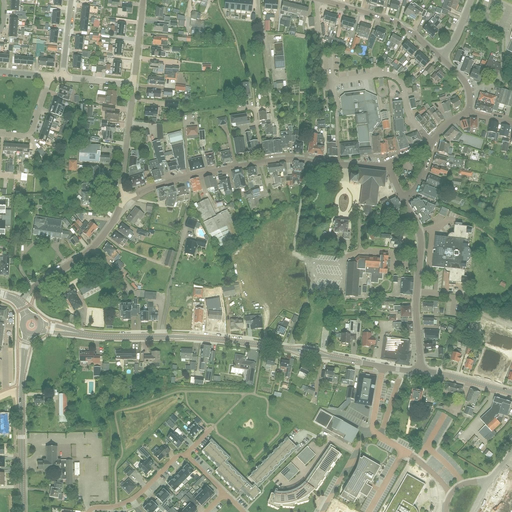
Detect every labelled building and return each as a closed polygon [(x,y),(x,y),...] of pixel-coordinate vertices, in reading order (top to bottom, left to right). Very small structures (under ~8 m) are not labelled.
[(388,0),(388,3),(391,4),(389,9),(397,11),(399,4),(395,3),(396,0),(395,0),(388,0)] [(442,9),(448,11),(450,8),(451,9),(455,11),(458,4),(449,0),(447,0),(445,0),(443,4),(444,4),(442,9)] [(284,12),(287,13),(290,4),(283,3),(281,11),(280,14),(283,15),(284,12)] [(404,14),(409,17),(416,6),(417,5),(414,3),(413,4),(410,3),(404,14)] [(20,5),(11,4),(11,11),(15,11),(15,15),(17,15),(22,15),(25,15),(26,12),(20,11),(20,8),(21,8),(21,5),(20,5)] [(296,6),(290,4),(287,13),(294,14),(296,6)] [(131,13),(132,6),(123,5),(123,9),(118,9),(117,15),(127,16),(127,12),(131,13)] [(296,15),(300,16),(302,7),(302,6),(298,5),(298,6),(296,6),(294,14),(293,19),(295,19),(296,15)] [(423,18),(427,12),(416,6),(409,17),(415,20),(419,12),(422,14),(420,16),(423,18)] [(306,17),(308,9),(302,7),(300,16),(299,21),(302,21),(303,17),(306,17)] [(156,8),(155,17),(158,17),(158,21),(164,22),(165,16),(162,15),(163,8),(156,8)] [(199,20),(200,17),(200,16),(197,15),(198,13),(193,11),(191,13),(191,18),(196,20),(196,19),(199,20)] [(324,20),(323,22),(325,22),(329,24),(331,15),(325,13),(324,20)] [(331,15),(329,24),(333,25),(335,25),(336,23),(338,17),(331,15)] [(423,29),(427,33),(433,28),(438,22),(440,17),(435,15),(434,19),(436,20),(433,24),(430,21),(423,29)] [(343,18),(341,25),(341,28),(342,28),(343,29),(344,28),(347,29),(349,20),(343,18)] [(191,20),(190,28),(192,28),(204,30),(205,22),(196,21),(191,20)] [(347,29),(351,30),(350,30),(353,31),(355,22),(353,21),(349,20),(347,29)] [(440,23),(438,22),(433,28),(427,33),(432,38),(438,32),(435,29),(436,28),(436,27),(440,23)] [(155,24),(154,30),(162,31),(162,33),(168,33),(169,25),(163,24),(159,24),(159,25),(155,24)] [(329,33),(327,41),(330,42),(329,43),(333,44),(335,34),(333,34),(334,28),(333,27),(333,25),(329,24),(328,28),(328,32),(329,33)] [(357,25),(355,33),(359,34),(358,36),(367,39),(368,36),(369,34),(371,27),(363,24),(361,24),(360,26),(357,25)] [(49,33),(49,37),(57,38),(58,31),(52,31),(53,28),(48,28),(45,27),(45,30),(49,31),(49,33)] [(377,28),(375,34),(374,36),(370,35),(368,42),(374,44),(376,37),(384,40),(386,36),(384,35),(386,32),(382,30),(377,28)] [(124,37),(125,30),(117,29),(114,29),(110,29),(110,31),(117,32),(117,36),(124,37)] [(389,52),(391,49),(397,37),(392,35),(389,41),(392,43),(389,48),(388,48),(386,51),(389,53),(389,52)] [(167,46),(168,37),(156,36),(156,37),(153,37),(153,44),(167,46)] [(391,49),(393,50),(396,45),(398,46),(402,39),(401,39),(397,37),(391,49)] [(335,38),(333,45),(338,47),(339,44),(342,45),(343,43),(339,42),(340,40),(339,39),(335,38)] [(406,53),(412,46),(407,42),(402,47),(404,48),(403,50),(406,53)] [(275,69),(285,68),(282,43),(274,44),(275,57),(274,57),(275,69)] [(412,46),(406,53),(411,57),(416,51),(412,46)] [(165,57),(165,53),(161,52),(161,50),(152,49),(151,56),(165,57)] [(464,52),(458,50),(454,61),(460,63),(464,52)] [(415,61),(419,64),(424,58),(420,53),(415,58),(417,60),(415,61)] [(38,66),(46,66),(47,59),(43,59),(43,54),(40,54),(39,57),(38,66)] [(50,60),(47,59),(46,66),(54,67),(54,61),(55,55),(51,55),(50,60)] [(491,64),(492,62),(494,58),(490,56),(488,60),(486,66),(483,71),(486,72),(497,77),(501,68),(491,64)] [(424,58),(419,64),(423,68),(429,62),(424,58)] [(472,64),(473,61),(466,59),(465,59),(460,72),(468,75),(472,64)] [(164,69),(164,65),(163,65),(163,63),(159,63),(159,61),(155,61),(155,62),(151,61),(150,68),(158,68),(158,72),(163,73),(164,69)] [(483,71),(486,66),(480,64),(479,67),(474,65),(472,69),(473,70),(469,77),(474,79),(475,81),(477,82),(479,81),(480,82),(482,77),(484,78),(486,72),(483,71)] [(426,75),(428,73),(428,74),(433,68),(430,65),(424,72),(423,73),(426,75)] [(120,75),(121,69),(113,68),(110,68),(106,67),(97,66),(96,72),(101,73),(102,69),(106,70),(110,70),(110,71),(113,71),(113,74),(120,75)] [(436,72),(435,73),(431,77),(436,81),(439,78),(442,80),(445,76),(442,74),(443,72),(437,67),(434,70),(436,72)] [(410,84),(414,79),(412,76),(410,77),(408,75),(406,78),(405,80),(407,81),(410,84)] [(251,98),(249,88),(248,83),(241,84),(244,99),(251,98)] [(69,101),(71,95),(68,94),(70,89),(61,86),(59,94),(64,95),(63,99),(69,101)] [(480,93),(477,101),(493,106),(495,100),(498,101),(502,89),(495,87),(494,91),(496,92),(495,97),(480,93)] [(493,106),(477,101),(475,110),(491,114),(492,112),(492,109),(497,110),(499,104),(505,106),(511,107),(511,102),(511,92),(502,89),(498,101),(495,100),(493,106)] [(106,97),(106,96),(99,95),(98,102),(104,102),(104,103),(107,104),(114,105),(116,92),(108,91),(107,97),(106,97)] [(379,124),(381,121),(377,97),(365,92),(363,92),(358,93),(346,94),(344,94),(340,98),(342,117),(355,115),(358,142),(359,142),(360,156),(371,154),(371,151),(372,151),(373,151),(372,137),(372,133),(379,124)] [(457,106),(461,104),(457,98),(455,95),(453,97),(454,100),(451,102),(454,108),(455,108),(456,108),(458,107),(457,106)] [(61,117),(63,110),(64,108),(60,107),(61,105),(62,106),(63,105),(63,103),(63,102),(62,102),(62,101),(54,98),(51,106),(50,110),(49,113),(61,117)] [(409,100),(411,110),(421,107),(420,102),(415,103),(414,99),(409,100)] [(171,108),(178,109),(179,102),(171,101),(165,101),(165,102),(165,107),(170,108),(171,108)] [(405,125),(404,125),(404,121),(404,120),(404,119),(403,119),(403,118),(403,115),(403,113),(403,110),(403,109),(402,109),(402,102),(392,102),(392,103),(393,103),(394,120),(395,133),(397,133),(397,137),(396,138),(400,151),(409,148),(404,135),(404,132),(406,132),(405,125)] [(85,105),(85,107),(88,108),(87,116),(87,117),(84,116),(84,118),(86,118),(91,118),(92,118),(93,108),(95,108),(96,109),(97,105),(85,104),(85,105)] [(115,107),(111,107),(103,106),(103,111),(106,111),(105,118),(106,118),(105,119),(110,120),(110,118),(118,119),(119,111),(114,111),(115,107)] [(150,106),(150,110),(145,109),(145,116),(153,117),(153,115),(157,115),(158,107),(150,106)] [(438,123),(443,119),(437,111),(433,114),(430,109),(426,112),(430,117),(432,115),(438,123)] [(266,114),(266,112),(258,112),(259,121),(266,121),(267,125),(270,124),(269,114),(266,114)] [(428,135),(436,129),(432,124),(433,123),(432,121),(431,122),(429,120),(431,119),(426,113),(421,117),(419,114),(415,118),(428,135)] [(239,125),(249,123),(249,119),(246,119),(246,114),(238,115),(239,125)] [(59,124),(53,122),(54,119),(56,120),(57,117),(53,115),(52,118),(47,116),(45,122),(57,126),(58,127),(59,124)] [(238,125),(239,125),(238,115),(230,117),(231,124),(238,123),(238,125)] [(218,126),(228,124),(226,117),(217,119),(218,126)] [(477,128),(478,123),(476,123),(476,119),(470,119),(463,121),(460,122),(463,130),(469,132),(470,128),(473,128),(477,128)] [(101,121),(101,126),(102,126),(107,127),(106,131),(113,132),(115,132),(116,131),(116,129),(115,129),(115,128),(115,126),(110,125),(107,124),(107,121),(101,121)] [(318,129),(325,129),(325,121),(317,121),(318,129)] [(374,154),(386,153),(384,144),(383,144),(382,133),(383,133),(382,125),(381,121),(379,124),(372,133),(372,137),(373,151),(374,154)] [(50,131),(51,128),(56,129),(57,126),(45,122),(43,128),(50,131)] [(497,133),(498,123),(490,122),(489,124),(489,126),(487,132),(488,132),(487,138),(491,139),(492,138),(495,139),(494,142),(498,142),(499,136),(499,133),(497,133)] [(507,137),(509,127),(502,125),(499,136),(507,137)] [(197,127),(187,128),(187,136),(198,135),(197,127)] [(452,139),(454,141),(457,141),(459,139),(462,135),(456,130),(455,131),(452,127),(443,137),(449,142),(452,139)] [(43,128),(41,134),(53,138),(54,135),(49,134),(50,131),(43,128)] [(102,131),(102,136),(103,136),(105,136),(104,140),(106,140),(112,141),(113,132),(106,131),(102,131)] [(287,136),(281,137),(281,141),(282,149),(283,149),(283,151),(286,150),(287,149),(289,148),(288,142),(291,142),(290,136),(291,136),(291,131),(289,131),(287,132),(287,136)] [(302,139),(297,136),(297,131),(294,131),(293,136),(292,136),(292,142),(295,142),(294,150),(296,151),(296,152),(302,153),(302,147),(303,148),(303,145),(302,145),(302,144),(300,144),(300,142),(302,139)] [(169,171),(174,170),(177,172),(178,173),(178,172),(180,168),(185,168),(182,141),(180,132),(167,135),(169,146),(170,146),(174,159),(170,160),(171,164),(167,165),(169,171)] [(250,153),(259,151),(257,141),(252,142),(250,132),(245,133),(248,153),(250,152),(250,153)] [(314,132),(314,134),(310,134),(309,143),(308,154),(318,155),(323,155),(324,145),(323,145),(324,141),(324,140),(322,135),(320,135),(317,135),(317,133),(314,132)] [(411,147),(422,141),(417,132),(405,136),(411,147)] [(163,139),(163,133),(157,134),(158,141),(152,142),(158,164),(162,163),(166,162),(165,158),(165,159),(163,153),(164,153),(163,139)] [(53,138),(41,134),(39,140),(46,142),(47,139),(52,141),(53,138)] [(335,141),(331,141),(331,136),(327,136),(327,157),(337,157),(337,149),(335,149),(335,141)] [(267,141),(267,140),(265,140),(265,138),(261,139),(263,155),(274,154),(272,141),(267,141)] [(387,153),(397,151),(394,138),(384,140),(387,153)] [(274,154),(282,153),(280,141),(276,141),(273,141),(274,154)] [(349,155),(359,154),(358,143),(340,144),(341,156),(349,155)] [(450,146),(449,146),(450,145),(440,143),(438,152),(445,154),(444,154),(446,155),(446,154),(447,154),(451,155),(452,149),(450,148),(450,146)] [(80,144),(79,161),(100,162),(109,163),(110,155),(100,154),(100,146),(80,144)] [(21,168),(21,169),(24,169),(27,169),(28,169),(28,167),(24,167),(25,156),(32,156),(32,151),(29,151),(29,146),(23,146),(22,158),(22,164),(21,168)] [(469,155),(471,149),(465,147),(463,153),(469,155)] [(39,156),(44,153),(40,148),(35,151),(39,156)] [(223,164),(232,162),(230,150),(220,153),(223,164)] [(135,186),(138,185),(134,172),(133,171),(137,170),(135,166),(137,157),(135,151),(132,151),(131,156),(130,156),(129,168),(129,172),(129,173),(128,173),(129,177),(128,177),(129,179),(128,179),(129,183),(130,183),(131,187),(133,187),(133,188),(135,187),(135,186)] [(214,165),(215,164),(214,161),(215,160),(214,157),(213,157),(212,152),(206,154),(205,154),(206,161),(207,161),(208,166),(211,165),(211,166),(214,165)] [(450,167),(458,168),(458,169),(462,170),(463,160),(454,159),(446,158),(435,155),(433,164),(444,167),(444,166),(450,167)] [(204,168),(202,160),(202,157),(194,159),(195,161),(194,162),(195,166),(194,166),(195,170),(204,168)] [(292,176),(292,178),(299,178),(299,183),(302,183),(303,175),(302,175),(302,172),(304,172),(304,164),(298,163),(293,162),(293,163),(292,166),(293,166),(292,176)] [(158,164),(149,166),(149,170),(151,170),(152,171),(151,172),(154,181),(161,179),(160,176),(163,176),(161,170),(164,169),(162,163),(158,164)] [(283,177),(287,176),(286,163),(279,164),(280,172),(282,172),(283,177)] [(280,172),(279,164),(268,165),(269,174),(273,173),(273,178),(274,178),(274,183),(274,185),(272,186),(274,189),(280,186),(280,185),(281,185),(280,179),(280,177),(277,177),(277,173),(280,172)] [(90,166),(83,166),(83,172),(90,172),(89,179),(96,179),(97,166),(90,165),(90,166)] [(446,174),(447,171),(450,171),(450,168),(445,167),(445,169),(441,167),(440,168),(432,166),(430,172),(439,175),(439,172),(446,174)] [(249,184),(251,189),(252,194),(253,197),(247,200),(251,208),(257,206),(254,199),(260,196),(259,191),(260,191),(258,187),(254,188),(252,182),(251,182),(250,181),(254,180),(254,182),(256,181),(257,186),(259,185),(259,187),(263,187),(262,185),(260,176),(257,177),(257,176),(258,174),(257,169),(256,169),(255,168),(254,168),(254,167),(247,169),(245,170),(245,172),(248,184),(249,184)] [(387,181),(388,178),(385,177),(386,172),(358,169),(357,172),(357,177),(354,176),(350,176),(350,179),(350,180),(349,184),(353,184),(353,185),(356,186),(356,185),(362,185),(360,202),(360,205),(364,206),(363,211),(363,212),(365,216),(368,216),(371,213),(372,207),(376,207),(376,206),(377,204),(378,190),(378,187),(384,188),(385,183),(387,183),(387,181)] [(144,183),(143,179),(144,178),(143,175),(143,174),(144,174),(143,172),(142,170),(140,170),(135,171),(136,172),(134,172),(138,185),(141,184),(141,185),(144,185),(144,183)] [(242,188),(246,187),(242,173),(242,170),(231,172),(236,189),(242,188)] [(444,182),(444,181),(429,175),(427,179),(426,183),(439,189),(441,189),(443,185),(444,182)] [(216,180),(212,181),(211,177),(204,179),(207,189),(214,187),(215,192),(218,191),(216,180)] [(224,192),(231,190),(229,179),(226,180),(226,177),(218,179),(220,185),(219,185),(219,189),(223,188),(224,192)] [(198,192),(202,190),(199,178),(190,180),(192,185),(191,186),(191,188),(192,187),(193,193),(198,192)] [(82,190),(93,190),(93,189),(98,188),(103,188),(102,182),(102,181),(82,184),(82,190)] [(436,195),(439,189),(423,183),(421,188),(418,194),(434,201),(436,195)] [(164,188),(156,190),(159,198),(160,198),(161,201),(168,199),(167,207),(168,207),(173,208),(175,204),(176,201),(176,197),(176,194),(175,194),(173,185),(164,188)] [(176,201),(175,204),(179,202),(185,201),(188,200),(189,195),(186,195),(184,187),(183,188),(177,189),(179,196),(178,197),(176,197),(176,201)] [(253,197),(251,191),(248,191),(248,192),(244,194),(245,197),(246,199),(253,197)] [(82,205),(87,205),(87,206),(93,206),(93,205),(97,205),(97,193),(93,193),(82,193),(82,201),(82,202),(82,204),(82,205)] [(395,212),(402,208),(397,198),(396,199),(395,197),(388,200),(391,205),(388,207),(391,213),(393,214),(394,213),(395,212)] [(416,215),(422,225),(430,219),(428,216),(432,214),(435,205),(422,200),(421,201),(419,197),(409,203),(416,215)] [(227,210),(220,213),(221,214),(216,216),(208,199),(201,202),(199,203),(196,204),(198,207),(196,208),(197,210),(203,223),(209,235),(210,235),(216,243),(217,243),(219,247),(232,241),(232,240),(233,240),(232,239),(239,235),(227,210)] [(0,202),(0,214),(2,215),(2,218),(11,219),(11,211),(5,210),(5,202),(0,202)] [(140,220),(144,215),(135,208),(130,214),(126,220),(132,225),(137,218),(140,220)] [(0,234),(4,235),(5,227),(10,227),(11,219),(2,218),(2,222),(0,221),(0,234)] [(34,227),(33,235),(55,238),(61,239),(61,238),(67,239),(67,235),(68,235),(69,234),(70,233),(62,231),(63,228),(61,227),(62,221),(57,220),(48,218),(47,221),(36,219),(35,224),(34,227)] [(188,219),(186,225),(194,228),(195,227),(196,223),(197,222),(188,219)] [(349,240),(350,233),(346,233),(347,222),(347,221),(344,221),(344,222),(336,221),(335,221),(334,221),(333,222),(333,223),(333,224),(334,225),(335,225),(335,233),(337,233),(338,232),(343,232),(343,239),(349,240)] [(78,225),(81,228),(80,229),(75,223),(72,226),(80,236),(83,233),(89,238),(90,237),(92,235),(91,235),(93,233),(83,225),(80,222),(78,225)] [(85,222),(83,225),(93,233),(95,230),(96,230),(97,228),(97,227),(91,222),(89,225),(85,222)] [(470,252),(469,250),(468,249),(469,242),(468,242),(469,234),(472,234),(472,228),(470,228),(470,227),(462,226),(462,224),(456,223),(455,226),(454,234),(452,234),(450,235),(449,236),(448,238),(436,237),(434,251),(432,267),(442,268),(445,269),(445,271),(446,272),(447,273),(448,273),(450,274),(449,282),(449,285),(456,286),(456,283),(464,284),(464,283),(466,283),(467,277),(465,277),(465,271),(465,269),(466,269),(467,262),(468,261),(469,260),(470,259),(470,257),(471,256),(471,254),(470,253),(470,252)] [(130,234),(131,235),(133,233),(129,231),(130,230),(127,227),(126,228),(122,225),(122,226),(121,228),(120,227),(118,229),(119,230),(118,231),(127,237),(130,234)] [(148,233),(138,229),(138,230),(136,234),(146,237),(148,233)] [(67,235),(67,239),(70,243),(71,242),(74,247),(79,243),(75,237),(74,237),(70,233),(69,234),(68,235),(67,235)] [(116,234),(114,236),(113,236),(111,238),(112,239),(119,245),(121,242),(124,244),(127,241),(121,236),(120,237),(116,234)] [(404,244),(404,242),(404,241),(402,241),(402,240),(402,236),(393,236),(392,242),(391,241),(391,245),(393,245),(393,248),(401,248),(401,245),(403,245),(404,244)] [(205,247),(206,241),(197,239),(196,243),(187,241),(186,246),(187,246),(185,253),(194,256),(196,248),(197,248),(197,245),(205,247)] [(110,257),(113,260),(118,255),(115,252),(116,251),(108,244),(107,244),(106,245),(106,246),(105,246),(106,247),(103,250),(110,257)] [(171,268),(175,252),(169,251),(165,266),(171,268)] [(380,258),(362,257),(359,257),(356,259),(355,261),(348,260),(348,263),(347,263),(345,290),(345,297),(358,297),(358,296),(360,296),(361,289),(358,288),(359,279),(362,279),(362,273),(371,274),(370,283),(378,283),(378,279),(382,279),(382,273),(386,274),(387,268),(390,268),(390,264),(390,260),(387,260),(388,254),(381,253),(380,258)] [(9,276),(9,254),(3,254),(3,261),(1,261),(0,275),(9,276)] [(116,262),(113,266),(119,271),(124,266),(118,260),(116,262)] [(412,295),(413,279),(401,278),(400,294),(412,295)] [(83,294),(99,286),(97,282),(95,280),(80,289),(81,291),(83,294)] [(74,311),(82,306),(75,295),(77,294),(73,287),(62,293),(66,300),(67,299),(72,307),(74,311)] [(233,287),(222,289),(224,297),(230,296),(235,295),(233,287)] [(201,293),(201,288),(194,288),(193,297),(202,298),(202,294),(201,293)] [(220,298),(205,300),(207,312),(209,312),(208,319),(215,320),(221,320),(222,313),(222,311),(220,298)] [(433,308),(438,308),(438,301),(434,301),(434,304),(424,303),(423,311),(433,312),(433,308)] [(394,306),(394,311),(398,311),(398,315),(401,315),(401,318),(401,319),(407,319),(407,317),(410,317),(410,316),(411,315),(411,313),(410,313),(410,311),(411,311),(411,309),(410,308),(410,307),(405,308),(402,308),(402,306),(398,306),(395,306),(394,306)] [(0,345),(1,346),(4,326),(4,320),(6,320),(6,319),(8,318),(8,312),(7,310),(7,309),(1,308),(0,307),(0,345)] [(148,321),(151,321),(158,321),(158,313),(153,313),(153,307),(148,307),(148,312),(148,321)] [(131,321),(131,316),(132,316),(132,317),(137,317),(137,314),(137,313),(139,313),(139,310),(137,310),(137,311),(123,311),(120,311),(120,317),(123,317),(123,321),(131,321)] [(195,314),(195,323),(196,323),(199,323),(201,323),(202,318),(202,319),(203,314),(203,312),(203,311),(195,310),(195,314)] [(249,316),(245,317),(245,324),(250,323),(251,330),(262,328),(261,320),(254,321),(254,316),(249,316)] [(243,327),(243,320),(238,321),(238,319),(230,320),(231,330),(238,330),(238,328),(243,327)] [(341,344),(342,344),(342,345),(345,345),(345,344),(349,344),(349,340),(355,341),(356,336),(360,336),(361,326),(361,319),(357,319),(356,321),(350,321),(350,324),(349,324),(348,329),(346,329),(346,334),(342,333),(342,334),(339,334),(339,338),(342,338),(341,344)] [(289,322),(285,320),(282,327),(279,334),(280,334),(279,335),(283,336),(285,332),(287,333),(289,330),(286,329),(289,322)] [(401,324),(401,323),(393,323),(393,327),(395,330),(396,331),(406,331),(406,332),(413,332),(413,324),(405,324),(401,324)] [(448,330),(457,334),(459,329),(450,325),(448,330)] [(439,339),(439,331),(424,330),(423,330),(424,338),(425,338),(432,338),(439,339)] [(511,339),(489,331),(484,346),(511,356),(511,353),(511,339)] [(363,333),(363,336),(362,346),(369,347),(370,344),(375,345),(375,338),(370,338),(370,337),(370,334),(363,333)] [(409,343),(409,341),(385,337),(382,359),(387,360),(396,362),(396,364),(408,365),(410,353),(408,353),(409,343)] [(460,337),(457,342),(467,346),(469,340),(460,337)] [(432,338),(425,338),(425,341),(424,341),(425,349),(428,349),(428,350),(433,350),(436,349),(436,345),(435,341),(432,341),(432,338)] [(203,360),(203,363),(206,364),(206,358),(209,359),(209,361),(213,362),(215,352),(210,352),(211,347),(207,346),(206,353),(205,358),(205,360),(203,360)] [(196,357),(196,354),(192,354),(192,350),(186,350),(186,349),(181,349),(181,359),(192,359),(192,361),(196,361),(196,357)] [(116,360),(136,360),(136,350),(132,350),(120,350),(120,351),(115,351),(116,360)] [(461,361),(461,357),(460,357),(461,354),(460,354),(461,351),(457,350),(456,353),(453,352),(451,361),(452,361),(452,362),(454,362),(455,362),(458,363),(459,361),(461,361)] [(100,363),(100,356),(94,356),(94,353),(80,352),(80,361),(93,362),(93,363),(100,363)] [(152,363),(159,363),(159,352),(152,352),(152,356),(149,356),(144,357),(144,363),(152,363)] [(233,368),(236,369),(236,368),(243,370),(248,370),(246,384),(253,385),(255,369),(256,363),(248,362),(245,361),(246,359),(244,359),(244,357),(236,355),(234,366),(233,368)] [(275,372),(276,366),(274,365),(275,359),(267,358),(266,365),(267,365),(266,366),(270,367),(270,366),(272,366),(271,372),(271,375),(272,375),(271,377),(274,378),(275,376),(275,372)] [(465,368),(466,368),(466,369),(468,369),(471,369),(473,364),(475,365),(476,360),(471,358),(471,360),(467,359),(465,368)] [(483,360),(479,369),(486,372),(488,366),(491,367),(493,362),(487,359),(486,361),(483,360)] [(287,368),(286,372),(285,377),(289,378),(290,373),(291,367),(288,366),(289,362),(285,361),(283,360),(283,361),(281,361),(280,367),(281,367),(281,370),(284,370),(285,368),(287,368)] [(190,362),(190,366),(186,366),(186,370),(190,370),(196,370),(196,362),(190,362)] [(499,365),(495,374),(502,376),(504,370),(507,372),(509,366),(503,363),(502,366),(499,365)] [(313,375),(316,369),(313,368),(312,369),(307,367),(307,368),(302,366),(299,372),(307,375),(308,372),(311,373),(310,374),(313,375)] [(332,383),(334,370),(327,368),(326,372),(326,375),(329,375),(327,382),(332,383)] [(353,382),(354,372),(347,370),(345,380),(348,381),(348,385),(352,386),(352,382),(353,382)] [(372,393),(374,378),(363,376),(363,375),(360,375),(355,403),(370,405),(372,393)] [(445,391),(453,393),(455,385),(447,383),(445,391)] [(463,387),(455,385),(453,393),(461,395),(463,387)] [(306,387),(305,392),(313,395),(315,390),(307,387),(306,387)] [(351,389),(348,388),(347,398),(346,402),(350,403),(351,402),(353,402),(353,399),(354,399),(355,389),(351,389)] [(466,402),(470,404),(475,391),(470,389),(466,402)] [(432,414),(433,411),(432,411),(433,405),(421,403),(423,392),(413,390),(411,400),(410,400),(409,406),(416,407),(415,409),(428,411),(428,413),(432,414)] [(480,393),(475,391),(470,404),(475,405),(480,393)] [(34,403),(35,403),(36,403),(35,405),(39,405),(39,403),(43,403),(43,402),(47,402),(47,397),(35,397),(35,400),(34,400),(34,403)] [(486,425),(478,432),(485,439),(485,438),(488,441),(496,433),(494,431),(502,423),(502,422),(504,416),(507,417),(508,416),(511,405),(511,402),(510,402),(507,401),(502,400),(500,399),(497,398),(495,397),(494,399),(491,409),(480,419),(486,425)] [(473,414),(474,409),(467,407),(465,412),(464,414),(471,417),(473,414)] [(356,433),(337,423),(337,422),(338,421),(320,411),(314,422),(339,436),(340,436),(341,437),(351,443),(356,433)] [(0,433),(9,433),(9,424),(8,424),(7,415),(0,414),(0,433)] [(193,437),(201,429),(197,426),(198,425),(199,425),(201,422),(197,418),(194,421),(196,422),(195,424),(195,423),(192,426),(192,425),(188,428),(189,429),(187,431),(193,437)] [(175,431),(177,433),(173,437),(171,434),(167,438),(178,448),(182,444),(181,443),(182,442),(184,440),(179,436),(182,433),(177,428),(175,431)] [(455,441),(458,438),(463,431),(462,430),(453,439),(455,441)] [(475,436),(470,442),(474,446),(476,443),(475,442),(478,438),(475,436)] [(296,451),(299,448),(297,445),(296,446),(287,438),(286,438),(287,439),(282,444),(281,444),(276,450),(275,449),(276,450),(271,455),(270,455),(270,456),(265,461),(265,460),(264,461),(265,461),(260,466),(259,466),(259,467),(254,472),(254,471),(253,472),(254,472),(249,477),(248,477),(256,485),(252,489),(225,462),(228,459),(213,444),(215,442),(211,439),(209,441),(210,443),(201,452),(202,452),(202,451),(208,457),(207,457),(207,458),(208,457),(213,462),(213,463),(219,468),(217,469),(215,471),(215,472),(215,471),(221,477),(220,477),(221,477),(226,482),(226,483),(226,482),(232,488),(231,488),(232,488),(238,493),(237,494),(238,493),(241,490),(243,492),(244,492),(244,493),(246,495),(246,496),(246,495),(252,500),(251,501),(252,501),(261,492),(257,489),(261,485),(267,479),(294,451),(295,450),(296,451)] [(157,447),(151,452),(154,455),(154,456),(159,461),(162,458),(163,458),(170,451),(165,446),(162,449),(162,448),(160,450),(157,447)] [(63,484),(63,480),(66,480),(66,485),(72,485),(72,473),(72,471),(72,461),(65,461),(65,462),(62,462),(62,461),(61,461),(61,460),(58,460),(58,447),(46,447),(46,460),(43,460),(43,462),(38,462),(38,461),(38,466),(38,470),(43,469),(43,471),(57,471),(57,480),(57,483),(55,483),(53,488),(51,488),(50,497),(59,498),(58,500),(62,500),(63,494),(60,494),(61,490),(62,484),(63,484)] [(150,456),(141,448),(138,451),(142,456),(143,455),(147,459),(150,456)] [(331,448),(310,479),(306,484),(302,488),(299,490),(296,492),(293,493),(289,494),(286,495),(282,495),(278,495),(275,495),(271,494),(267,505),(274,508),(274,506),(282,506),(282,507),(290,508),(289,506),(296,503),(297,505),(304,503),(304,502),(303,501),(309,496),(308,495),(310,493),(311,492),(312,491),(314,490),(316,491),(319,486),(318,485),(321,481),(322,482),(325,477),(324,476),(327,472),(328,473),(331,468),(333,463),(334,464),(337,458),(340,454),(331,448)] [(490,459),(493,454),(487,449),(484,454),(490,459)] [(305,466),(308,462),(312,459),(303,450),(296,457),(305,466)] [(368,481),(371,483),(380,467),(363,457),(362,459),(359,458),(358,462),(357,466),(356,470),(354,472),(353,474),(341,495),(340,497),(353,504),(359,493),(367,497),(372,488),(366,484),(367,483),(368,481)] [(153,463),(149,459),(145,463),(144,462),(139,467),(146,475),(151,470),(149,468),(150,467),(153,463)] [(284,470),(292,478),(299,471),(291,463),(284,470)] [(183,469),(190,476),(194,472),(193,471),(194,470),(192,469),(191,469),(187,465),(183,469)] [(128,477),(133,472),(129,468),(124,473),(128,477)] [(190,476),(183,469),(179,473),(186,479),(189,476),(190,476)] [(500,511),(511,487),(511,480),(511,478),(511,475),(505,472),(504,475),(499,473),(481,511),(500,511)] [(186,479),(179,473),(176,477),(182,483),(186,479)] [(418,511),(416,508),(414,506),(420,496),(426,484),(408,474),(396,496),(395,496),(386,511),(418,511)] [(182,483),(176,477),(172,480),(171,480),(179,487),(178,487),(182,483)] [(200,479),(195,484),(198,486),(202,482),(205,479),(202,477),(200,479)] [(136,487),(129,480),(121,487),(129,494),(136,487)] [(179,487),(171,480),(167,484),(172,489),(171,489),(173,491),(174,491),(175,491),(179,487)] [(203,491),(210,499),(215,494),(207,487),(203,491)] [(163,489),(159,493),(168,501),(173,495),(170,491),(169,491),(167,493),(163,489)] [(203,491),(199,495),(205,502),(206,501),(207,502),(210,499),(203,491)] [(165,503),(168,501),(159,493),(156,497),(161,502),(159,504),(163,509),(167,505),(165,503)] [(205,502),(199,495),(195,499),(201,506),(202,505),(203,506),(206,503),(205,502)] [(152,501),(148,505),(154,511),(158,508),(162,511),(163,511),(165,510),(163,509),(159,504),(157,506),(152,501)]
